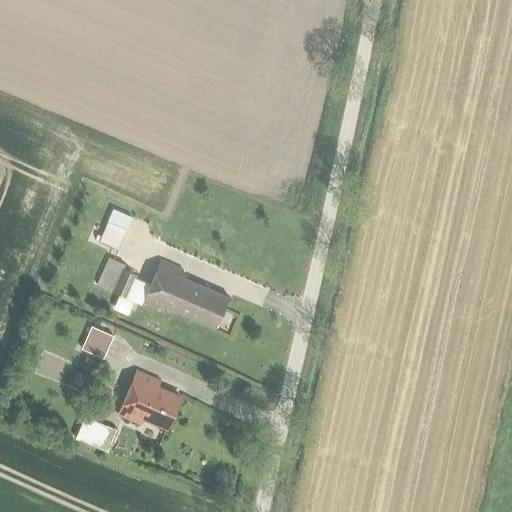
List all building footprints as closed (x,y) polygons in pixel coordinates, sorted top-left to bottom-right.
[(129,213),(111,206),(97,237),(115,245),(129,213)] [(94,280),(111,287),(121,264),(122,261),(105,253),(94,280)] [(213,324),(227,292),(178,271),(181,266),(156,255),(147,278),(138,298),(137,301),(163,312),(167,304),(213,324)] [(111,287),(123,292),(132,272),(133,269),(121,264),(111,287)] [(138,298),(147,278),(132,272),(123,292),(138,298)] [(111,332),(89,322),(78,344),(100,354),(111,332)] [(159,378),(136,367),(116,410),(138,421),(141,416),(162,426),(178,392),(157,382),(159,378)] [(97,444),(106,421),(81,411),(72,433),(97,444)]
